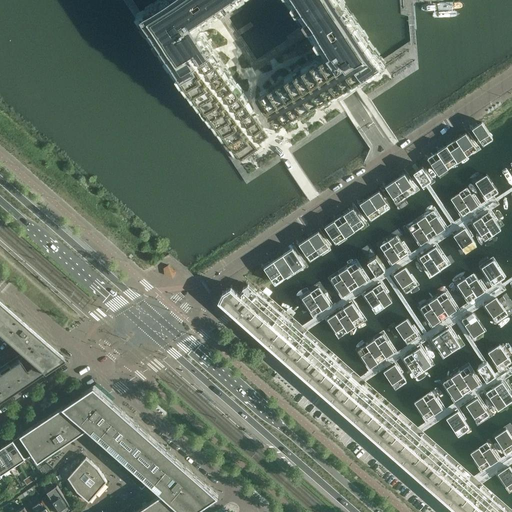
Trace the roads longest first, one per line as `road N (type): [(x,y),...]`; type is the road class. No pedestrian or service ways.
road 1 (residential): [(197,295),(511,83)]
road 2 (residential): [(197,295),(443,511)]
road 3 (secondary): [(378,511),(163,323)]
road 4 (secondary): [(149,333),(354,511)]
road 5 (secondary): [(152,314),(0,180)]
road 6 (residential): [(238,493),(90,363)]
road 7 (secondary): [(0,199),(138,323)]
road 8 (residential): [(90,363),(0,282)]
